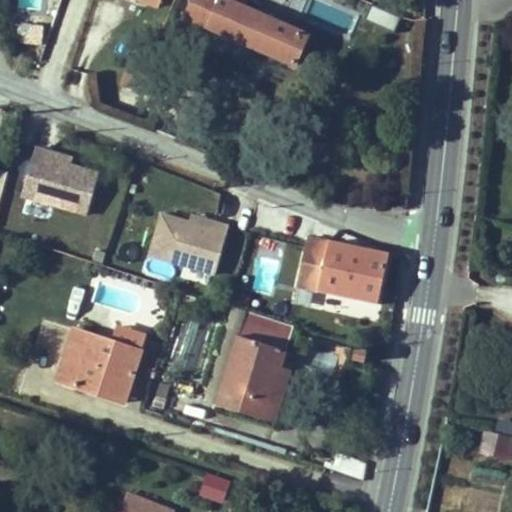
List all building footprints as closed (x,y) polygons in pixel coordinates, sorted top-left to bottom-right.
[(209,27),(220,0),(191,0),(185,16),(209,27)] [(309,35),(243,7),(245,0),(220,0),(209,27),(297,65),(309,35)] [(145,94),(160,56),(137,47),(121,84),(145,94)] [(74,71),(72,98),(97,100),(99,73),(74,71)] [(52,153),(36,149),(23,196),(88,215),(100,173),(71,165),(51,159),(52,153)] [(71,165),(73,159),(52,153),(51,159),(71,165)] [(0,203),(0,204),(9,172),(0,169),(0,203)] [(216,274),(229,228),(213,223),(211,228),(191,223),(162,215),(150,256),(216,274)] [(213,223),(192,217),(191,223),(211,228),(213,223)] [(379,304),(390,255),(308,237),(297,286),(379,304)] [(194,308),(197,297),(185,294),(182,304),(194,308)] [(322,385),(325,373),(285,360),(295,326),(234,307),(205,401),(266,419),(271,401),(280,404),(287,382),(319,392),(322,385)] [(142,352),(147,337),(117,327),(112,342),(142,352)] [(125,403),(142,352),(112,342),(76,330),(59,380),(125,403)] [(366,361),(368,351),(358,349),(356,359),(366,361)] [(275,422),(280,404),(271,401),(266,419),(275,422)] [(511,456),(511,437),(503,435),(498,453),(511,456)] [(364,481),(367,465),(352,458),(336,453),(331,470),(364,481)] [(224,500),(230,484),(207,476),(201,492),(224,500)] [(172,511),(173,511),(130,495),(122,511),(172,511)]
